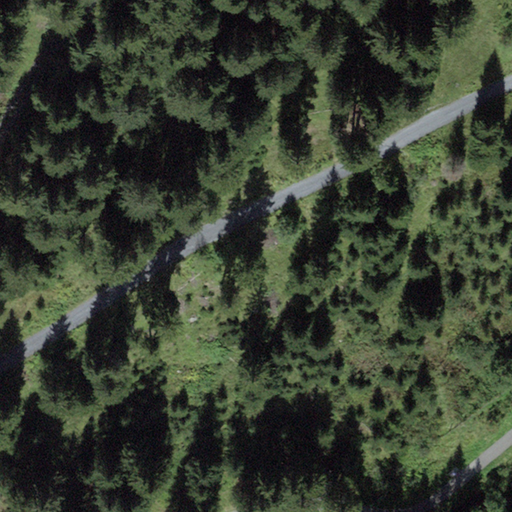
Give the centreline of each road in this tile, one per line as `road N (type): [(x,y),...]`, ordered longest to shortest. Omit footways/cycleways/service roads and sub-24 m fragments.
road 1 (track): [(0,363),(183,242),(511,79)]
road 2 (track): [(89,0),(37,66),(0,137)]
